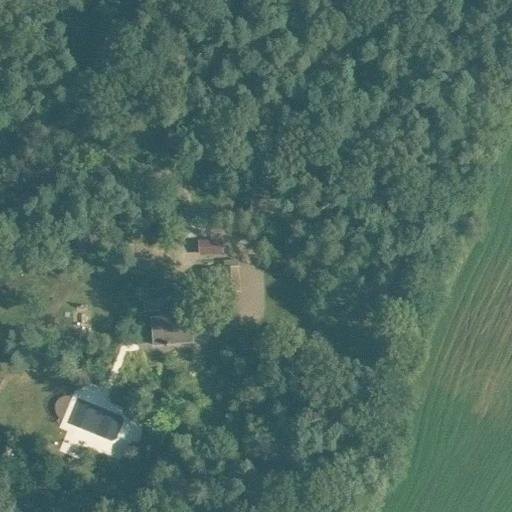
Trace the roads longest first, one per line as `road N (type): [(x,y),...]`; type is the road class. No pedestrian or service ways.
road 1 (track): [(445,190),(113,80),(156,0)]
road 2 (track): [(344,511),(365,487),(417,340),(456,204),(445,190)]
road 3 (track): [(445,190),(511,24)]
